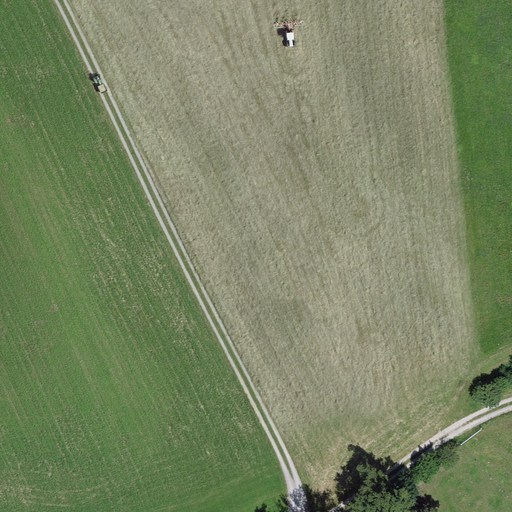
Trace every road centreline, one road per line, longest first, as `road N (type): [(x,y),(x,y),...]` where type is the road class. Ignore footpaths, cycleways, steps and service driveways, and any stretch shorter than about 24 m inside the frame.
road 1 (track): [(60,0),(304,494),(303,511)]
road 2 (track): [(344,511),(449,432),(511,403)]
